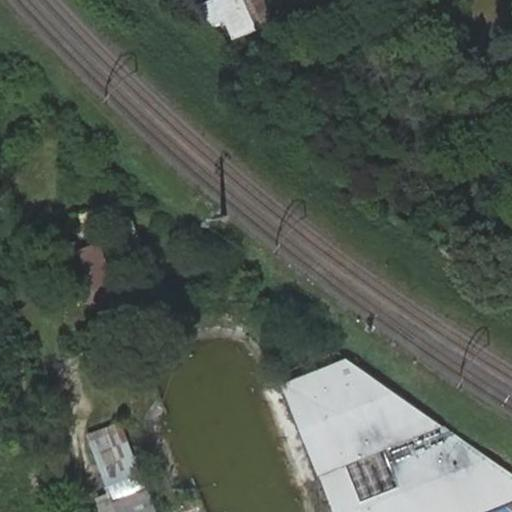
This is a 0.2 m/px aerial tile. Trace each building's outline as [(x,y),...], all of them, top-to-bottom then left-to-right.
[(236,0),(251,32),(276,22),(265,0),(236,0)] [(101,242),(79,249),(94,293),(115,286),(101,242)] [(425,511),(369,375),(348,360),(318,373),(372,511),(425,511)] [(372,511),(318,373),(286,386),(320,471),(329,493),(336,511),(372,511)] [(490,511),(511,503),(511,472),(380,383),(369,375),(425,511),(490,511)] [(158,511),(126,430),(123,420),(89,433),(120,511),(158,511)]
